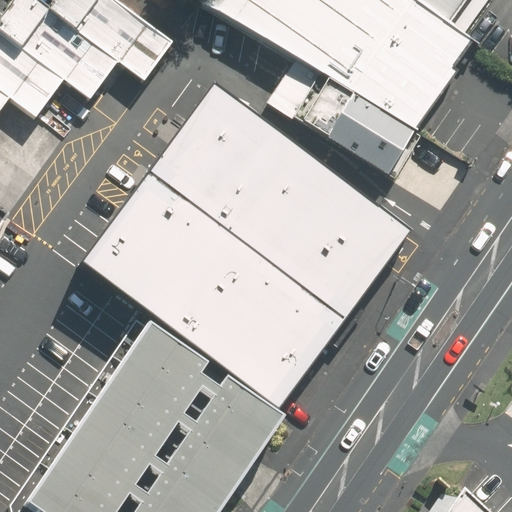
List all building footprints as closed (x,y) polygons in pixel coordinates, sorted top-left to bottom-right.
[(95,102),(123,64),(53,12),(37,0),(23,0),(0,31),(68,82),(95,102)] [(148,83),(177,45),(116,0),(62,0),(53,12),(123,64),(148,83)] [(415,132),(476,44),(466,36),(452,25),(417,0),(200,0),(199,2),(202,4),(415,132)] [(417,0),(452,25),(469,0),(417,0)] [(40,119),(68,82),(0,31),(0,89),(15,100),(40,119)] [(417,137),(297,63),(271,104),(392,179),(417,137)] [(145,185),(84,267),(112,287),(162,324),(285,412),(418,233),(221,85),(145,185)] [(0,119),(15,100),(0,89),(0,119)] [(0,238),(11,220),(0,211),(0,238)] [(218,369),(159,328),(132,367),(117,357),(12,505),(13,511),(224,511),(250,475),(289,418),(236,381),(229,392),(211,380),(218,369)] [(490,511),(465,487),(458,498),(442,493),(428,511),(490,511)]
